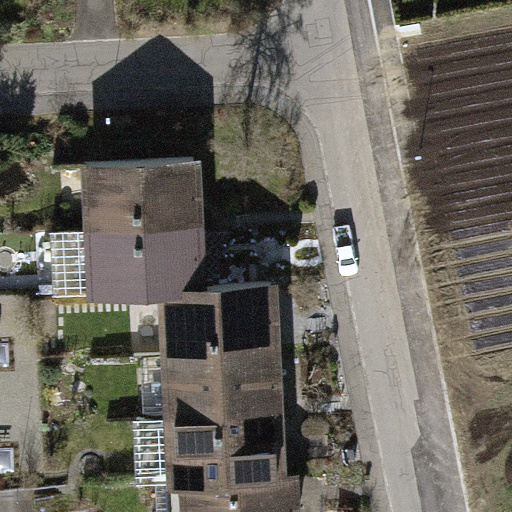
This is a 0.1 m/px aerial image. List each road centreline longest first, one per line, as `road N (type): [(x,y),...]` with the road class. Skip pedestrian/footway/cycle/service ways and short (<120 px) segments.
road 1 (residential): [(448,511),(353,54)]
road 2 (residential): [(353,54),(0,74)]
